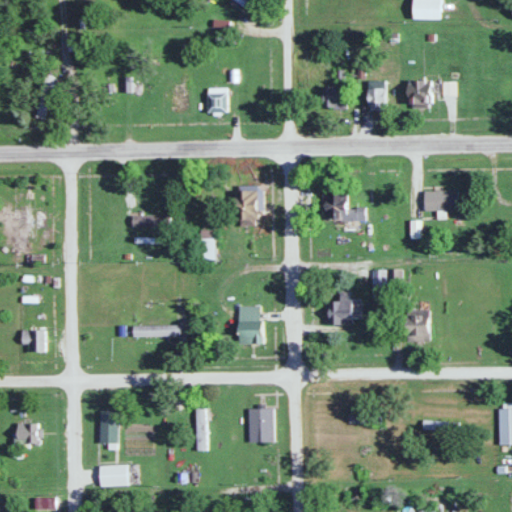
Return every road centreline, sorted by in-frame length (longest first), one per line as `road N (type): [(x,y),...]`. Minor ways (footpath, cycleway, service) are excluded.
road 1 (tertiary): [(0,151),(511,142)]
road 2 (residential): [(73,379),(511,369)]
road 3 (residential): [(295,511),(289,147)]
road 4 (residential): [(75,511),(66,151)]
road 5 (track): [(66,151),(71,99),(59,0)]
road 6 (residential): [(289,147),(285,0)]
